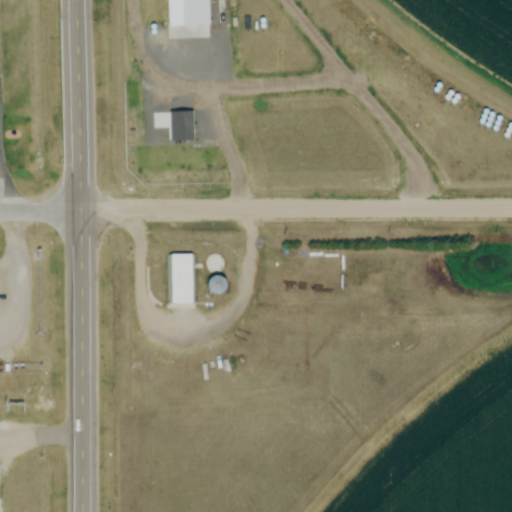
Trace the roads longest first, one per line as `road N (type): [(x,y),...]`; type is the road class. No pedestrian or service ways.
road 1 (secondary): [(75,0),(80,511)]
road 2 (tertiary): [(79,207),(511,208)]
